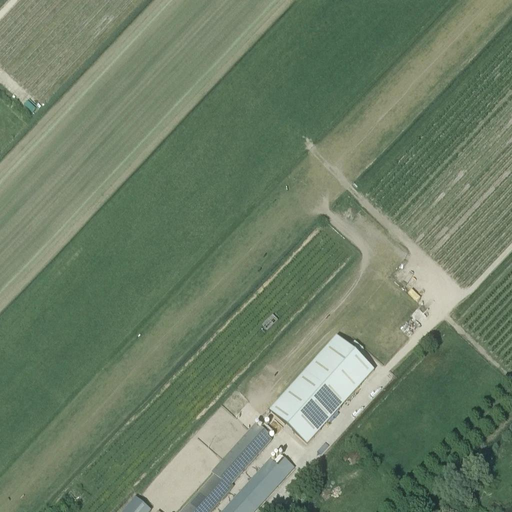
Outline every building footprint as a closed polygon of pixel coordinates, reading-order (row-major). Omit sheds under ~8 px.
[(278,321),(273,316),(263,326),(268,331),(278,321)] [(269,413),(307,446),(373,372),(336,339),(269,413)] [(248,434),(235,449),(212,474),(214,476),(181,511),(211,511),(213,511),(211,509),(251,464),(264,449),(271,441),(255,426),(248,434)] [(277,468),(270,461),(222,511),(255,511),(295,469),(285,460),(277,468)] [(149,511),(135,500),(125,511),(149,511)]
